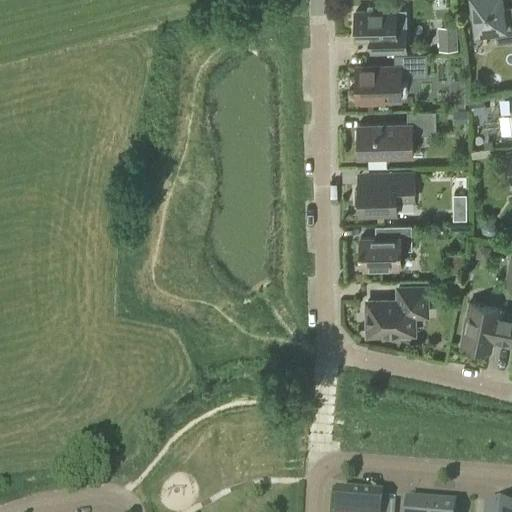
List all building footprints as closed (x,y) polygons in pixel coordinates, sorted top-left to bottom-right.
[(511,40),(511,11),(504,13),(502,0),(472,0),(476,31),(495,28),(497,43),(511,40)] [(368,5),(368,11),(355,11),(356,39),(381,39),(382,51),(406,51),(405,33),(396,33),(395,10),(381,11),(381,5),(368,5)] [(458,49),(458,37),(438,38),(439,50),(458,49)] [(405,77),(427,77),(427,53),(394,54),(394,66),(356,67),(357,100),(401,99),(400,82),(405,77)] [(450,80),(451,106),(466,106),(465,79),(450,80)] [(484,111),(482,96),(470,98),(472,113),(484,111)] [(467,122),(467,109),(455,110),(455,122),(467,122)] [(412,134),(436,133),(436,110),(407,111),(407,123),(358,124),(358,157),(413,155),(412,134)] [(396,200),(415,199),(414,172),(359,173),(359,189),(355,189),(355,204),(360,204),(360,212),(397,212),(396,200)] [(466,217),(466,208),(453,208),(453,217),(466,217)] [(496,229),(495,223),(491,220),(485,221),(481,225),(482,231),(487,234),(493,234),(496,229)] [(401,249),(412,249),(412,224),(385,225),(385,237),(360,237),(361,264),(364,264),(364,268),(398,268),(398,263),(401,263),(401,249)] [(464,271),(464,252),(448,252),(449,271),(464,271)] [(417,333),(417,314),(427,314),(426,287),(399,287),(399,300),(367,301),(368,334),(383,333),(384,336),(399,340),(401,333),(417,333)] [(511,344),(511,337),(511,315),(498,313),(499,308),(470,302),(462,344),(490,350),(492,340),(511,344)] [(380,511),(382,500),(338,496),(336,511),(380,511)]
